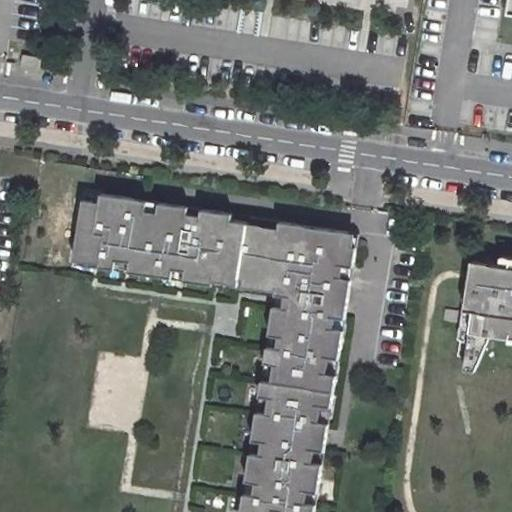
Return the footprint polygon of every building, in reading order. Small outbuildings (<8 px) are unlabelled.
[(148,199),(85,189),(75,251),(102,255),(100,264),(116,267),(118,257),(131,259),(130,269),(173,276),(175,266),(186,268),(185,278),(214,283),(216,273),(240,276),(248,221),(232,218),(233,212),(160,201),(158,211),(147,209),(148,199)] [(147,209),(158,211),(160,201),(148,199),(147,209)] [(249,215),(248,221),(240,276),(278,282),(276,292),(286,294),(284,305),(274,304),(270,332),(279,334),(277,346),(268,344),(265,361),(275,362),(272,380),(334,390),(337,373),(327,372),(330,356),(339,358),(344,329),(334,327),(336,316),(346,318),(359,232),(249,215)] [(511,260),(476,254),(472,277),(467,311),(446,308),(445,320),(464,323),(464,330),(472,332),(466,369),(477,371),(492,335),(511,337),(511,260)] [(118,257),(116,267),(130,269),(131,259),(118,257)] [(175,266),(173,276),(185,278),(186,268),(175,266)] [(216,273),(214,283),(238,286),(240,276),(216,273)] [(240,276),(238,286),(276,292),(278,282),(240,276)] [(286,294),(276,292),(274,304),(284,305),(286,294)] [(334,327),(344,329),(346,318),(336,316),(334,327)] [(279,334),(270,332),(268,344),(277,346),(279,334)] [(327,372),(337,373),(339,358),(330,356),(327,372)] [(275,362),(265,361),(262,379),(272,380),(275,362)] [(272,380),(262,379),(260,394),(270,395),(267,411),(258,409),(253,438),(263,440),(261,452),(251,451),(246,479),(256,480),(255,493),(245,491),(241,511),(315,511),(317,502),(307,501),(309,489),(319,491),(329,422),(320,420),(322,404),(332,406),(334,390),(272,380)] [(270,395),(260,394),(258,409),(267,411),(270,395)] [(320,420),(329,422),(332,406),(322,404),(320,420)] [(263,440),(253,438),(251,451),(261,452),(263,440)] [(256,480),(246,479),(245,491),(255,493),(256,480)] [(307,501),(317,502),(319,491),(309,489),(307,501)]
